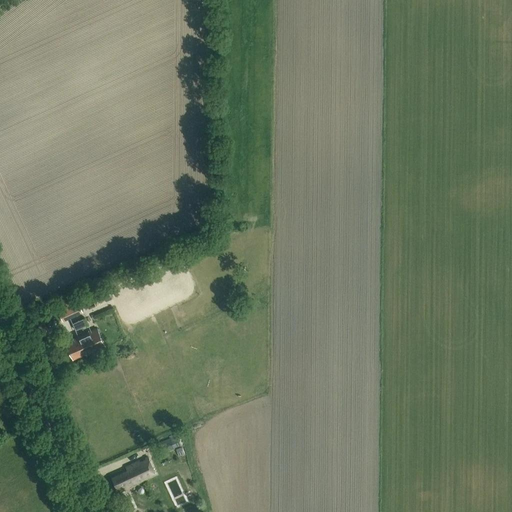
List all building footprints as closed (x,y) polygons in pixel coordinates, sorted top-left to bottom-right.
[(63,321),(82,313),(76,300),(57,308),(63,321)] [(72,324),(75,331),(88,325),(85,318),(72,324)] [(87,356),(105,348),(96,330),(79,337),(80,339),(67,345),(73,360),(86,354),(87,356)] [(173,448),(170,439),(155,445),(159,455),(173,448)] [(134,486),(156,475),(148,458),(126,468),(128,472),(112,479),(119,492),(133,485),(134,486)]
